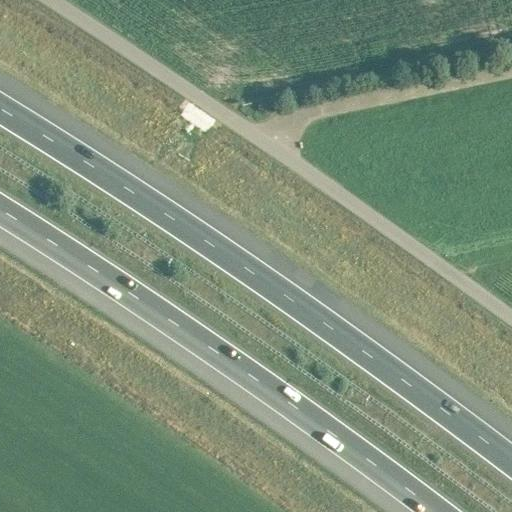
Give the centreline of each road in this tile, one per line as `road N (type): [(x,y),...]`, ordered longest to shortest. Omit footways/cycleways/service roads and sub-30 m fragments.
road 1 (motorway): [(511,461),(271,281),(0,100)]
road 2 (unclassified): [(511,321),(48,0)]
road 3 (motorway): [(0,209),(221,352),(444,511)]
road 4 (unknown): [(238,127),(511,66)]
